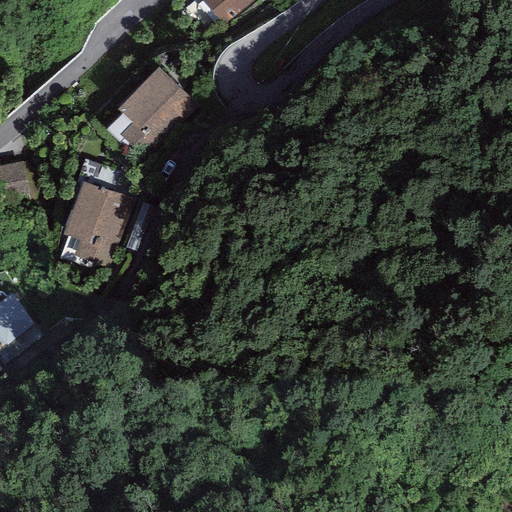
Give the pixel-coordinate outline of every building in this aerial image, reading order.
[(206,0),(225,22),(252,0),(206,0)] [(123,134),(145,155),(195,104),(161,70),(122,109),(135,122),(123,134)] [(19,162),(0,165),(0,192),(24,188),(19,162)] [(109,263),(131,198),(86,183),(70,231),(82,235),(76,253),(109,263)] [(11,301),(0,309),(0,351),(32,328),(11,301)]
